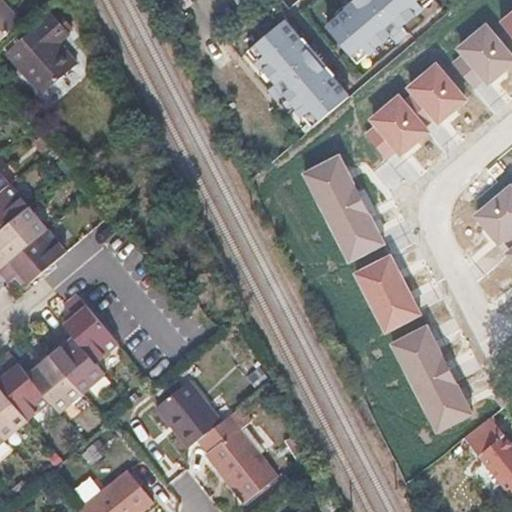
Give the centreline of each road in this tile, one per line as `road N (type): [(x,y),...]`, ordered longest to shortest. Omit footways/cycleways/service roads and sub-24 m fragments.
road 1 (residential): [(511,128),(443,186),(433,224),(484,318)]
road 2 (residential): [(14,326),(98,251),(160,326)]
